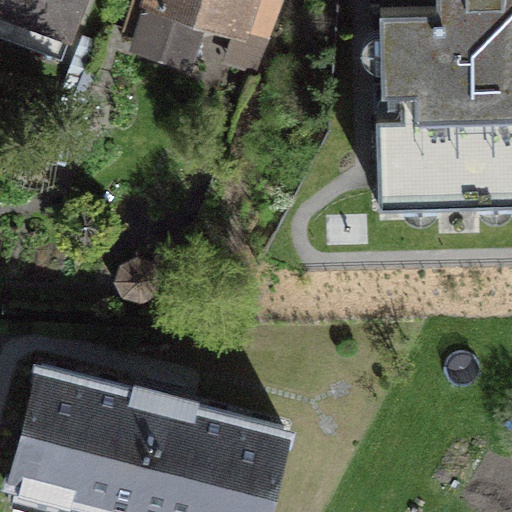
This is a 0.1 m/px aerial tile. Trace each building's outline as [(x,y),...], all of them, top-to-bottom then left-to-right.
[(0,0),(63,23),(71,0),(0,0)] [(152,0),(137,44),(187,61),(204,14),(268,36),(281,0),(152,0)] [(511,0),(379,0),(382,86),(400,86),(401,110),(376,110),(379,200),(511,196),(511,0)] [(156,277),(150,264),(136,260),(124,266),(119,279),(126,292),(139,296),(151,290),(156,277)] [(133,387),(41,363),(14,470),(18,471),(12,494),(68,509),(74,485),(177,511),(261,511),(284,426),(192,402),(189,416),(129,401),(133,387)]
